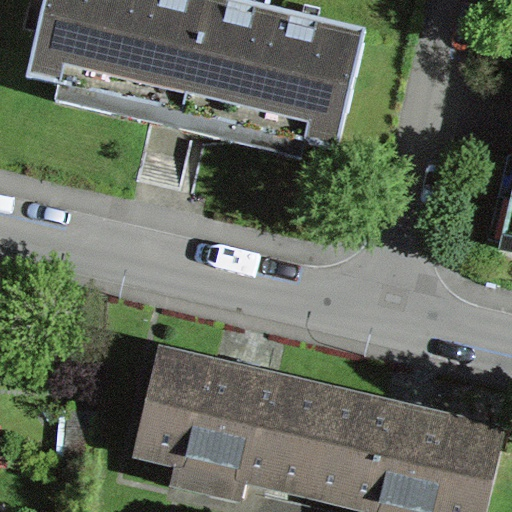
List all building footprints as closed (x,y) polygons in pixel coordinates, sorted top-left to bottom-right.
[(233,0),(45,0),(28,77),(167,109),(337,149),(365,31),(233,0)] [(511,207),(502,249),(511,251),(511,207)] [(136,452),(308,492),(331,393),(238,371),(160,353),(136,452)] [(408,411),(331,393),(308,492),(391,511),(483,511),(502,433),(408,411)] [(100,412),(70,409),(66,460),(96,462),(100,412)]
